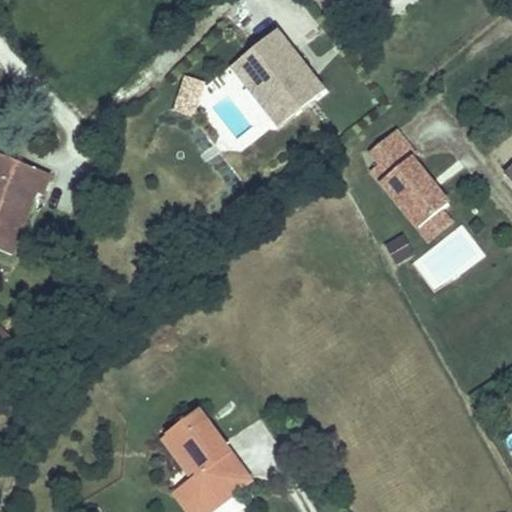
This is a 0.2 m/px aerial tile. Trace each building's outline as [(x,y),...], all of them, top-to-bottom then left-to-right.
[(281,36),(234,72),(277,127),(323,91),(281,36)] [(401,138),(380,113),(347,141),(406,212),(428,194),(435,188),(398,141),(401,138)] [(0,148),(0,225),(13,231),(39,166),(43,168),(50,151),(16,134),(9,152),(0,148)] [(511,138),(492,156),(507,173),(511,179),(511,138)] [(437,206),(428,194),(406,212),(415,224),(437,206)] [(395,267),(415,255),(403,234),(382,246),(395,267)] [(17,291),(3,307),(31,332),(45,316),(17,291)] [(239,465),(190,395),(159,417),(188,457),(181,462),(179,463),(200,493),(239,465)] [(188,457),(159,417),(152,421),(181,462),(188,457)] [(200,493),(179,463),(179,464),(163,475),(184,504),(200,493)]
